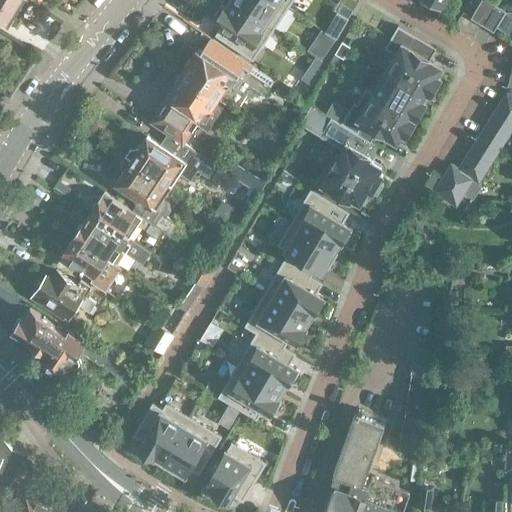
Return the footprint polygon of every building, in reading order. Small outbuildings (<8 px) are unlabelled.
[(0,0),(0,18),(6,22),(12,14),(13,15),(18,14),(26,2),(24,0),(0,0)] [(229,0),(228,2),(271,31),(290,3),(286,0),(229,0)] [(482,24),(494,4),(487,0),(480,0),(471,17),(482,24)] [(271,31),(228,2),(226,5),(225,5),(224,6),(221,4),(213,16),(216,18),(215,20),(222,24),(215,34),(252,59),(271,31)] [(494,4),(482,24),(493,30),(505,11),(494,4)] [(336,38),(348,18),(337,11),(325,31),(336,38)] [(396,52),(388,66),(432,92),(441,77),(437,74),(442,66),(429,58),(436,47),(398,25),(391,36),(385,46),(396,52)] [(336,38),(321,29),(307,49),(322,59),(336,38)] [(197,48),(182,71),(227,101),(227,100),(237,107),(246,93),(252,97),(257,89),(264,93),(274,78),(210,36),(201,51),(197,48)] [(350,46),(342,41),(335,52),(343,57),(350,46)] [(322,60),(315,56),(301,77),(312,85),(322,70),(317,67),(322,60)] [(388,66),(372,91),(416,118),(426,101),(422,99),(426,92),(430,94),(432,92),(388,66)] [(182,71),(163,100),(149,120),(167,132),(184,143),(193,129),(192,128),(196,122),(207,130),(227,101),(182,71)] [(341,123),(370,140),(377,130),(397,142),(402,133),(406,136),(416,118),(372,91),(366,87),(356,103),(354,101),(341,123)] [(511,93),(506,92),(500,102),(511,107),(511,93)] [(511,107),(500,102),(493,113),(511,123),(511,107)] [(342,148),(321,183),(350,200),(351,197),(360,203),(368,189),(372,192),(383,174),(379,171),(382,166),(369,158),(370,156),(363,152),(370,140),(341,123),(311,105),(303,119),(323,131),(321,135),(342,148)] [(511,129),(511,123),(493,113),(485,126),(506,139),(511,129)] [(506,139),(485,126),(477,139),(498,152),(506,139)] [(129,147),(124,154),(171,185),(179,172),(190,179),(198,169),(208,176),(216,164),(202,155),(195,150),(184,143),(167,132),(162,140),(165,142),(162,146),(146,135),(140,143),(137,146),(129,147)] [(498,152),(477,139),(471,148),(492,162),(498,152)] [(492,162),(471,148),(465,158),(486,171),(492,162)] [(171,185),(124,154),(120,160),(120,167),(122,169),(120,172),(121,173),(116,181),(140,197),(132,209),(162,230),(163,228),(171,233),(179,221),(168,213),(171,208),(170,200),(163,195),(171,185)] [(465,158),(459,168),(459,169),(473,177),(473,179),(479,182),(486,171),(465,158)] [(443,176),(466,190),(473,179),(473,177),(459,169),(459,168),(451,163),(443,176)] [(266,181),(256,175),(249,185),(259,191),(266,181)] [(466,190),(443,176),(435,190),(457,204),(464,193),(466,190)] [(466,190),(464,193),(473,199),(482,185),(479,182),(473,179),(466,190)] [(311,188),(291,220),(336,247),(340,240),(341,241),(342,239),(345,241),(352,229),(349,227),(350,225),(343,221),(349,211),(311,188)] [(103,190),(89,211),(128,236),(137,222),(147,228),(146,228),(158,236),(162,230),(132,209),(103,190)] [(89,211),(73,236),(111,261),(112,260),(117,263),(126,251),(142,262),(150,251),(128,236),(89,211)] [(291,220),(277,244),(289,251),(288,253),(283,260),(311,276),(311,275),(316,267),(322,271),(325,266),(328,269),(337,253),(334,251),(336,247),(291,220)] [(221,222),(204,249),(215,257),(233,230),(221,222)] [(111,261),(73,236),(60,255),(96,278),(94,282),(118,299),(123,292),(111,283),(105,275),(103,274),(111,261)] [(200,255),(187,276),(203,285),(215,264),(200,255)] [(283,260),(264,292),(310,319),(323,296),(316,292),(323,282),(311,275),(311,276),(283,260)] [(47,272),(36,289),(31,296),(62,317),(64,315),(70,319),(79,305),(88,312),(89,311),(92,313),(96,307),(93,305),(95,302),(85,295),(90,286),(79,279),(76,283),(57,270),(53,276),(47,272)] [(264,292),(245,325),(256,331),(257,331),(284,347),(284,346),(289,337),(296,341),(310,319),(264,292)] [(169,300),(156,322),(162,325),(174,332),(187,310),(169,300)] [(21,315),(12,329),(46,352),(40,360),(64,376),(71,376),(80,362),(79,356),(62,345),(65,340),(121,377),(128,367),(108,353),(107,354),(68,329),(66,332),(29,307),(23,317),(21,315)] [(162,325),(155,337),(167,344),(174,332),(162,325)] [(256,331),(237,363),(282,390),(287,382),(287,383),(288,381),(292,383),(299,370),(296,368),(297,367),(290,363),(296,353),(284,346),(284,347),(257,331),(256,331)] [(412,373),(407,402),(405,418),(403,418),(400,444),(411,446),(411,449),(425,451),(435,376),(437,377),(441,350),(415,347),(411,373),(412,373)] [(237,363),(218,395),(257,418),(257,419),(263,408),(270,412),(270,411),(274,413),(281,401),(278,399),(279,397),(278,397),(282,390),(237,363)] [(152,401),(133,434),(143,440),(139,447),(154,456),(154,455),(162,460),(189,415),(166,402),(163,408),(152,401)] [(330,486),(332,487),(323,511),(358,511),(364,495),(369,483),(364,482),(385,422),(355,412),(333,473),(335,473),(330,486)] [(189,415),(162,460),(185,473),(188,467),(199,473),(222,435),(189,415)] [(0,466),(10,446),(0,430),(0,466)] [(232,441),(205,486),(214,491),(213,491),(228,500),(232,494),(243,500),(256,478),(266,461),(255,455),(256,455),(232,441)] [(364,495),(358,511),(400,511),(402,509),(403,509),(410,492),(409,490),(373,477),(371,478),(369,483),(364,495)] [(421,483),(417,507),(431,509),(434,485),(421,483)] [(59,511),(62,507),(27,491),(17,511),(59,511)] [(499,511),(501,497),(489,495),(488,509),(485,509),(483,511),(480,511),(499,511)]
